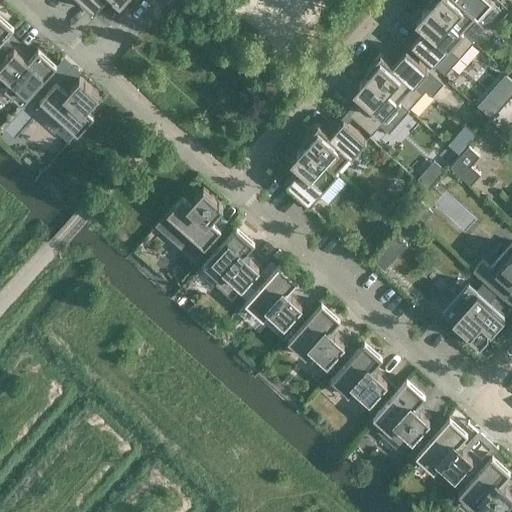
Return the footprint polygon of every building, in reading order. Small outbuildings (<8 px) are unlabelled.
[(123,0),(83,0),(94,10),(102,0),(113,0),(119,5),(123,0)] [(473,41),(427,0),(430,3),(416,19),(425,27),(411,42),(445,73),(473,41)] [(427,0),(473,41),(474,40),(472,38),(500,7),(492,0),(427,0)] [(0,40),(13,26),(0,13),(0,40)] [(4,85),(22,101),(56,64),(38,47),(28,58),(14,45),(0,60),(0,67),(11,78),(4,85)] [(365,69),(408,108),(425,89),(432,95),(443,82),(406,48),(392,63),(380,52),(365,69)] [(408,108),(365,69),(364,70),(367,72),(353,88),(362,97),(348,112),(371,133),(400,101),(407,108),(408,108)] [(490,117),(511,91),(511,79),(504,73),(476,105),(490,117)] [(77,131),(93,113),(86,107),(99,92),(79,75),(66,89),(56,80),(39,98),(77,131)] [(317,122),(302,139),(338,170),(336,167),(348,153),(351,156),(366,138),(343,118),(329,133),(317,122)] [(338,170),(302,139),(302,140),(305,142),(290,158),(299,166),(286,182),(309,202),(338,170)] [(467,145),(449,165),(470,184),(479,173),(469,164),(478,154),(467,145)] [(427,187),(444,167),(434,158),(417,178),(427,187)] [(183,193),(167,212),(156,224),(193,257),(220,227),(210,217),(223,203),(203,186),(190,200),(183,193)] [(422,222),(433,210),(420,199),(409,212),(422,222)] [(202,262),(221,278),(217,282),(232,295),(259,264),(245,252),(254,241),(236,225),(202,262)] [(383,269),(406,243),(394,232),(371,258),(383,269)] [(506,282),(511,287),(511,241),(490,266),(482,259),(472,269),(497,292),(506,282)] [(279,263),(245,300),(263,316),(270,309),(284,322),(301,302),(287,290),(297,279),(279,263)] [(442,308),(479,342),(504,314),(467,281),(442,308)] [(321,301),(288,338),(306,355),(312,347),(327,360),(344,341),(330,328),(339,317),(321,301)] [(364,339),(330,377),(348,393),(355,385),(369,398),(387,379),(372,366),(382,355),(364,339)] [(406,377),(373,415),(368,421),(400,450),(429,417),(415,404),(425,393),(406,377)] [(449,415),(415,453),(433,469),(440,462),(454,474),(455,473),(462,479),(472,468),(465,462),(472,455),(458,442),(467,432),(449,415)] [(492,454),(458,491),(476,507),(483,500),(496,511),(497,511),(511,496),(511,490),(500,480),(510,470),(492,454)]
